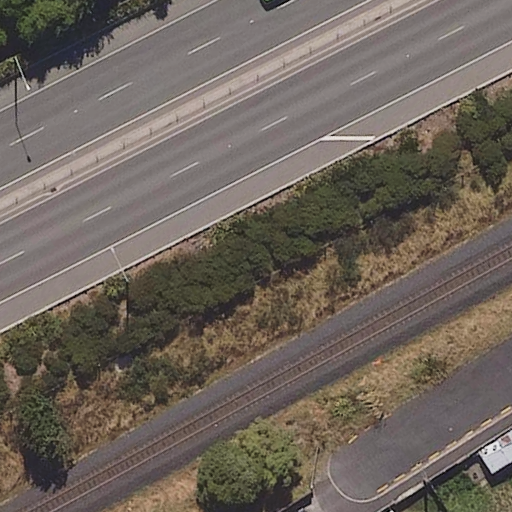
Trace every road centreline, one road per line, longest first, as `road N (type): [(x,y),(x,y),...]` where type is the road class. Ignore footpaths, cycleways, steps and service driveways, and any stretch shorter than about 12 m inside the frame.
road 1 (motorway): [(511,0),(0,261)]
road 2 (motorway): [(0,148),(291,0)]
road 3 (residential): [(511,372),(357,468)]
